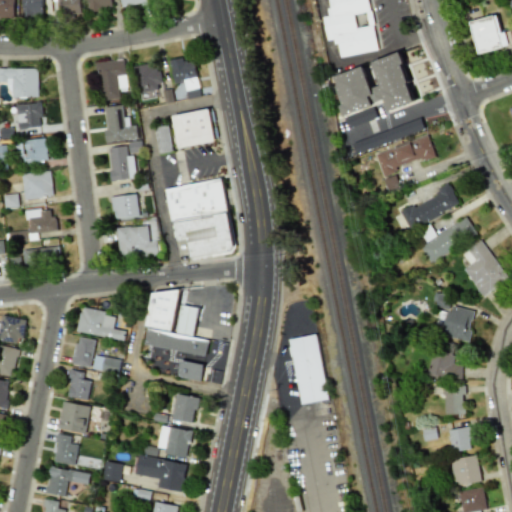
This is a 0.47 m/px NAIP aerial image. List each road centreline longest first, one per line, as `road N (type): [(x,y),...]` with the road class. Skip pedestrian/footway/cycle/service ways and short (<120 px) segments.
road 1 (tertiary): [(215,0),(266,263)]
road 2 (residential): [(266,263),(0,294)]
road 3 (tertiary): [(266,263),(224,511)]
road 4 (residential): [(66,47),(96,283)]
road 5 (residential): [(59,288),(14,511)]
road 6 (residential): [(0,47),(102,44),(219,17)]
road 7 (residential): [(511,323),(496,393),(511,480)]
